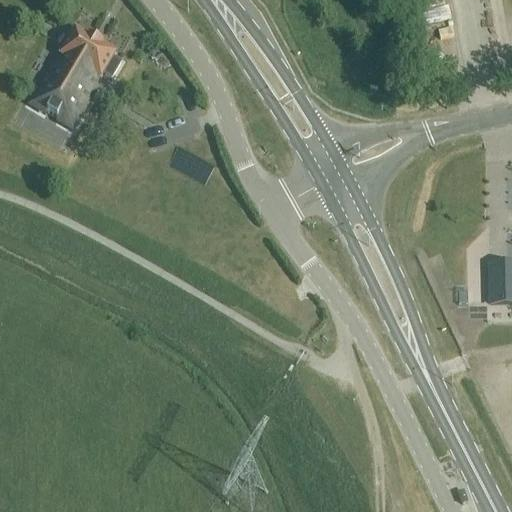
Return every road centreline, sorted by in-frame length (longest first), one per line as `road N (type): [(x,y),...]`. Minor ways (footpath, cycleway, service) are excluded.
road 1 (unclassified): [(451,511),(336,299)]
road 2 (unclassified): [(269,209),(208,76),(154,0)]
road 3 (primary): [(202,0),(320,182)]
road 4 (primary): [(320,182),(409,360),(422,369)]
road 5 (primary): [(422,369),(413,317),(351,187)]
road 6 (primary): [(330,151),(227,0)]
road 7 (primary): [(495,511),(422,369)]
road 8 (unclassified): [(351,359),(373,436),(380,511)]
